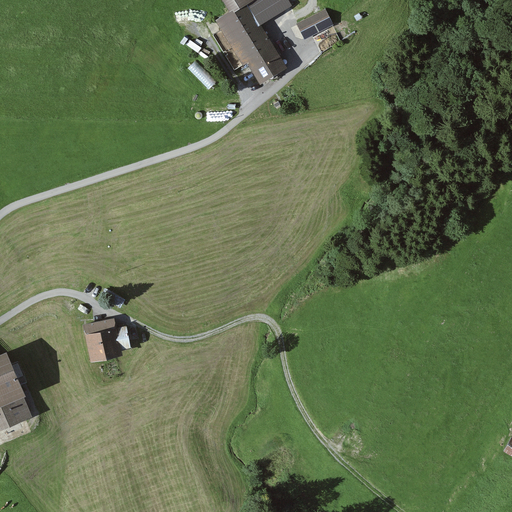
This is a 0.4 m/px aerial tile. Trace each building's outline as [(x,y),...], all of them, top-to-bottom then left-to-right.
[(293,67),(254,8),(261,3),(258,0),(226,0),(235,12),(220,22),(249,65),(253,62),(268,84),(293,67)] [(300,25),(309,40),(337,24),(328,9),(300,25)] [(191,62),(210,82),(217,76),(198,55),(191,62)] [(88,324),(96,362),(127,355),(119,318),(88,324)] [(0,356),(0,433),(37,417),(28,398),(35,395),(16,349),(0,356)]
